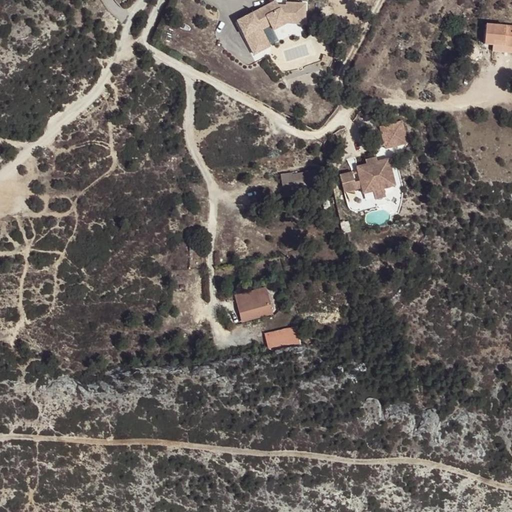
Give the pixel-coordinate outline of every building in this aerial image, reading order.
[(285,7),(279,7),(278,5),(275,1),(237,21),(244,36),(260,28),(261,30),(270,25),(273,30),(286,23),(304,24),(305,4),(286,3),(285,3),(285,6),(285,7)] [(511,27),(485,25),(484,44),(492,45),(493,40),(504,41),(504,46),(511,46),(511,27)] [(511,46),(504,46),(504,41),(493,40),(492,45),(492,51),(511,52),(511,46)] [(401,121),(380,127),(386,149),(407,143),(401,121)] [(388,174),(387,168),(391,168),(389,159),(377,162),(376,157),(365,160),(366,165),(356,167),(360,181),(354,182),(352,172),(339,175),(343,193),(361,188),(363,194),(373,191),(375,199),(385,197),(383,189),(395,185),(392,173),(388,174)] [(319,169),(311,170),(311,174),(292,176),(294,191),(316,188),(315,182),(320,181),(319,169)] [(349,222),(340,223),(343,234),(351,232),(349,222)] [(266,293),(238,302),(242,313),(249,310),(269,304),(266,293)] [(291,315),(289,308),(279,311),(281,318),(291,315)] [(249,310),(242,313),(245,323),(253,321),(249,310)] [(297,327),(265,334),(269,350),(301,343),(297,327)]
